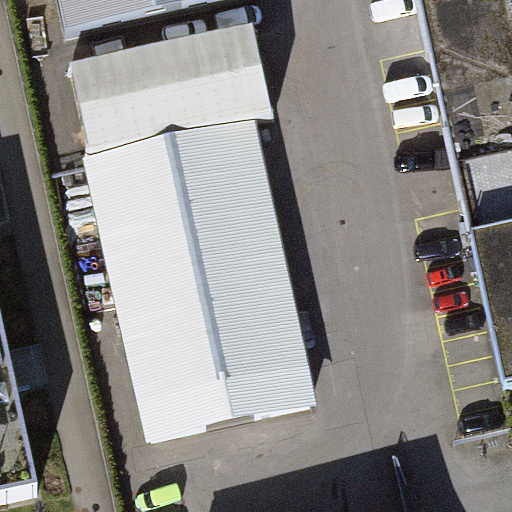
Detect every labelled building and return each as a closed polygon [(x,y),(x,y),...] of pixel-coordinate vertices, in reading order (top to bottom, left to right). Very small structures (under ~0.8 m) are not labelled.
[(259,5),(257,0),(69,0),(79,43),(259,5)] [(511,0),(418,0),(471,239),(511,229),(511,0)] [(249,132),(80,169),(142,454),(311,417),(249,132)] [(511,229),(471,239),(504,389),(511,387),(511,229)] [(0,510),(49,500),(0,275),(0,510)]
